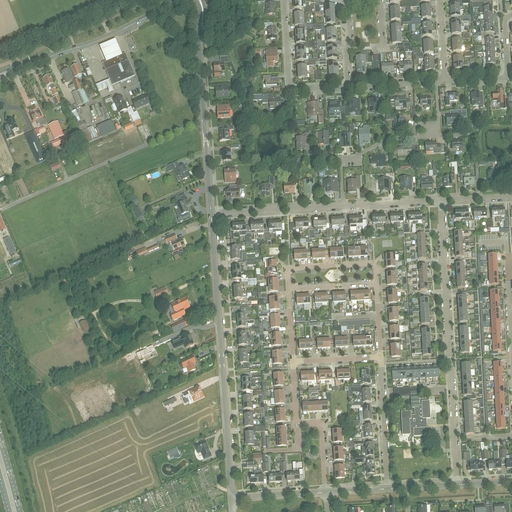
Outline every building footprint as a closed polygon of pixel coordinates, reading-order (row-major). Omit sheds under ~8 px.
[(275,3),(265,4),(266,11),(265,11),(265,15),(275,14),(275,3)] [(276,28),(267,28),(267,24),(259,24),(259,27),(264,27),(264,28),(264,29),(267,29),(267,35),(266,35),(267,39),(277,39),(276,28)] [(493,33),(494,33),(494,29),(493,29),(493,26),(484,27),(484,26),(480,26),(481,28),(481,32),(477,33),(472,34),(472,37),(481,37),(488,36),(488,33),(493,33)] [(488,39),(488,36),(481,37),(481,41),(482,45),(486,45),(486,46),(494,45),(494,39),(488,39)] [(401,37),(392,38),(392,44),(399,44),(399,47),(404,47),(410,46),(410,43),(401,43),(401,40),(403,40),(403,37),(401,37)] [(272,51),(266,51),(267,66),(274,66),(274,63),(275,62),(278,62),(278,54),(273,54),(272,51)] [(125,53),(119,56),(119,57),(109,62),(109,60),(102,63),(112,86),(135,76),(125,53)] [(356,63),(366,63),(365,55),(365,53),(360,54),(360,57),(356,57),(356,63)] [(219,77),(219,72),(224,71),(224,63),(230,63),(227,56),(220,57),(220,63),(214,64),(214,72),(215,72),(215,77),(219,77)] [(495,64),(495,58),(486,58),(486,57),(482,58),(482,59),(486,59),(487,63),(483,64),(483,68),(490,67),(490,65),(495,64)] [(466,63),(465,63),(453,63),(454,70),(458,69),(458,72),(463,71),(463,66),(467,66),(466,63)] [(71,68),(75,77),(82,74),(77,65),(71,68)] [(434,65),(425,65),(422,66),(421,66),(422,74),(427,74),(427,71),(434,71),(434,65)] [(73,80),(68,69),(62,72),(67,83),(73,80)] [(307,78),(307,72),(298,72),(298,78),(302,78),(303,81),(307,81),(307,78)] [(47,86),(49,85),(53,83),(49,75),(44,78),(47,86)] [(280,92),(280,86),(279,86),(279,79),(271,79),(270,76),(263,76),(263,81),(265,81),(266,87),(273,87),(274,92),(280,92)] [(73,81),(73,83),(77,91),(82,89),(78,79),(73,81)] [(53,83),(49,85),(54,95),(58,94),(53,83)] [(220,89),(216,89),(216,97),(229,97),(228,85),(220,85),(220,89)] [(77,107),(89,102),(84,89),(72,94),(77,107)] [(503,90),(497,90),(497,93),(493,93),(493,99),(493,101),(498,100),(498,103),(501,103),(501,108),(501,109),(503,109),(507,109),(507,98),(503,98),(503,90)] [(458,93),(445,93),(446,106),(450,106),(449,101),(458,101),(458,93)] [(479,93),(472,94),(472,106),(479,106),(479,108),(483,108),(482,98),(479,98),(479,93)] [(132,101),(136,109),(149,104),(146,95),(132,101)] [(269,95),(253,96),(253,101),(262,100),(262,104),(270,103),(270,109),(281,109),(280,99),(276,99),(269,99),(269,95)] [(62,103),(59,98),(58,96),(53,98),(56,105),(62,103)] [(115,110),(117,109),(119,113),(127,109),(122,97),(113,100),(114,101),(114,100),(116,103),(112,105),(112,106),(114,109),(115,110)] [(431,105),(430,97),(420,97),(421,106),(424,106),(424,109),(431,108),(431,105)] [(395,99),(395,98),(389,98),(390,106),(395,106),(395,107),(404,106),(404,108),(410,108),(409,100),(406,100),(406,98),(401,98),(401,99),(395,99)] [(361,115),(360,112),(359,100),(349,101),(349,106),(345,106),(346,116),(351,116),(351,114),(356,114),(356,116),(361,115)] [(380,111),(380,104),(377,105),(377,100),(369,100),(370,112),(380,111)] [(339,113),(340,113),(339,102),(329,102),(330,108),(328,108),(329,117),(339,117),(339,113)] [(318,116),(318,110),(318,103),(308,103),(308,116),(318,116)] [(229,105),(222,106),(222,110),(217,110),(218,118),(230,117),(229,105)] [(77,129),(85,125),(78,110),(75,111),(73,106),(68,107),(70,113),(77,128),(77,129)] [(41,126),(47,124),(45,118),(42,120),(42,119),(43,118),(39,110),(37,111),(36,108),(29,111),(31,114),(29,115),(32,123),(36,122),(37,125),(40,123),(41,126)] [(457,119),(466,118),(466,110),(454,111),(455,116),(446,116),(447,125),(458,124),(457,119)] [(395,123),(393,123),(394,132),(406,131),(406,125),(406,120),(403,120),(403,117),(395,117),(395,123)] [(2,128),(4,133),(7,140),(15,136),(13,132),(16,130),(16,129),(18,128),(13,118),(6,122),(8,126),(2,128)] [(64,135),(58,121),(48,125),(54,140),(64,135)] [(123,126),(124,127),(126,131),(134,128),(132,123),(123,126)] [(85,125),(77,129),(84,145),(102,137),(98,128),(89,132),(87,128),(85,125)] [(224,130),(219,130),(219,141),(230,140),(230,130),(233,130),(233,126),(223,126),(224,130)] [(363,130),(359,130),(360,145),(363,145),(363,143),(370,143),(369,126),(363,127),(363,130)] [(323,132),(318,133),(318,132),(316,132),(315,136),(316,141),(319,140),(319,143),(324,143),(324,145),(329,145),(328,132),(323,132)] [(304,137),(296,138),(297,150),(305,149),(304,141),(309,140),(308,133),(304,134),(304,137)] [(350,134),(339,134),(340,147),(350,147),(350,134)] [(71,140),(69,135),(51,143),(53,148),(71,140)] [(46,161),(36,138),(27,142),(38,165),(46,161)] [(463,152),(462,149),(462,140),(452,141),(452,149),(458,149),(459,152),(463,152)] [(406,148),(399,148),(398,145),(397,145),(397,146),(396,146),(393,146),(394,155),(398,155),(398,156),(411,156),(414,155),(414,143),(406,144),(406,148)] [(431,144),(425,144),(425,152),(434,152),(434,153),(440,153),(440,145),(436,145),(436,143),(431,143),(431,144)] [(51,149),(45,152),(49,159),(55,156),(51,149)] [(230,151),(220,151),(221,159),(223,159),(223,161),(231,161),(230,151)] [(384,156),(370,156),(371,164),(377,164),(378,167),(385,167),(384,156)] [(495,172),(494,172),(494,171),(494,169),(493,168),(492,168),(490,168),(489,169),(489,170),(488,171),(488,172),(487,172),(488,182),(496,182),(496,175),(501,175),(500,160),(497,160),(497,168),(495,168),(495,172)] [(50,166),(52,171),(61,168),(58,162),(50,166)] [(184,165),(175,169),(176,172),(175,172),(177,176),(180,175),(182,180),(190,177),(190,176),(191,175),(190,173),(188,173),(188,172),(188,173),(184,165)] [(236,170),(224,171),(225,183),(236,182),(236,170)] [(474,177),(465,177),(465,175),(464,174),(463,174),(462,174),(461,174),(460,175),(460,176),(460,182),(464,181),(464,186),(474,186),(474,177)] [(421,178),(417,178),(417,185),(421,185),(421,188),(427,188),(427,189),(432,188),(432,178),(426,178),(426,176),(421,177),(421,178)] [(355,181),(347,181),(348,193),(356,193),(355,184),(360,184),(359,177),(355,177),(355,181)] [(390,179),(379,179),(380,191),(390,191),(390,186),(394,186),(393,177),(390,177),(390,179)] [(411,177),(400,178),(401,190),(411,189),(411,177)] [(451,177),(443,177),(444,188),(452,187),(451,177)] [(303,181),(304,188),(303,189),(303,192),(304,192),(304,194),(314,193),(313,180),(303,181)] [(337,180),(323,181),(324,189),(327,189),(327,192),(337,192),(337,180)] [(230,190),(225,190),(225,198),(235,198),(240,197),(240,190),(243,190),(243,185),(235,186),(236,189),(235,189),(230,190)] [(269,196),(269,190),(269,188),(269,185),(260,186),(260,191),(261,191),(261,196),(269,196)] [(294,185),(284,186),(284,195),(294,194),(294,185)] [(131,199),(129,200),(130,203),(132,202),(133,204),(138,201),(136,196),(136,197),(134,194),(131,196),(132,198),(130,199),(131,199)] [(176,198),(175,198),(176,202),(178,200),(179,201),(180,204),(177,206),(179,209),(176,210),(176,211),(178,216),(179,216),(180,218),(178,219),(179,223),(190,218),(188,213),(185,206),(188,204),(184,198),(185,197),(184,194),(178,197),(177,196),(175,197),(176,198)] [(456,219),(462,219),(462,211),(455,211),(456,214),(452,214),(452,220),(456,219)] [(421,213),(415,213),(415,225),(415,224),(418,224),(418,221),(421,221),(422,222),(426,222),(426,216),(422,216),(421,213)] [(365,220),(362,220),(362,217),(356,217),(356,227),(362,227),(363,236),(366,236),(365,220)] [(263,222),(257,223),(258,234),(264,234),(264,244),(267,244),(267,232),(264,233),(264,230),(263,222)] [(234,240),(233,232),(239,232),(239,224),(233,224),(233,228),(230,228),(230,236),(231,236),(231,243),(237,243),(237,240),(234,240)] [(348,237),(347,228),(344,228),(345,234),(339,235),(339,237),(348,237)] [(348,237),(351,237),(357,236),(356,234),(350,234),(350,228),(347,228),(348,237)] [(175,234),(165,238),(167,243),(171,241),(177,239),(175,234)] [(3,239),(10,255),(14,253),(7,238),(3,239)] [(175,251),(171,252),(173,256),(183,252),(181,248),(185,246),(182,239),(178,241),(177,239),(171,241),(172,243),(175,251)] [(232,250),(232,254),(242,253),(242,246),(244,246),(244,243),(236,243),(236,246),(231,247),(230,247),(231,250),(232,250)] [(146,247),(136,251),(138,257),(148,252),(146,247)] [(463,259),(463,257),(463,254),(466,253),(469,253),(469,252),(470,252),(470,250),(469,250),(468,250),(466,250),(463,250),(463,251),(455,251),(456,258),(457,258),(457,260),(463,259)] [(398,255),(398,251),(389,252),(389,255),(386,255),(386,258),(385,259),(385,261),(386,261),(386,262),(395,261),(395,256),(398,255)] [(242,253),(232,254),(232,256),(231,256),(231,259),(232,259),(232,260),(234,260),(235,261),(240,260),(240,263),(246,263),(255,262),(255,259),(247,260),(246,253),(242,253)] [(267,268),(277,268),(277,265),(277,263),(276,263),(276,262),(273,262),(272,258),(263,259),(263,263),(267,263),(267,268)] [(386,268),(390,268),(390,270),(396,270),(395,261),(386,262),(386,264),(386,267),(386,268)] [(277,268),(267,268),(268,271),(265,271),(265,278),(274,277),(274,274),(277,274),(277,271),(277,268),(277,269),(277,268)] [(29,284),(7,294),(8,298),(31,288),(29,284)] [(154,292),(157,297),(168,292),(165,287),(154,292)] [(391,304),(391,306),(398,306),(397,304),(398,303),(397,297),(388,298),(388,300),(388,303),(388,304),(391,304)] [(186,298),(171,304),(175,312),(170,314),(173,320),(181,316),(181,315),(185,313),(183,310),(190,307),(186,298)] [(398,309),(398,306),(391,306),(392,309),(389,309),(389,312),(388,313),(388,315),(389,315),(389,316),(398,315),(398,309)] [(238,321),(246,321),(245,315),(250,314),(250,312),(241,312),(241,315),(237,315),(238,321)] [(174,332),(178,330),(191,325),(188,318),(171,326),(174,332)] [(277,332),(277,328),(280,328),(280,325),(280,322),(280,323),(280,322),(270,322),(271,329),(269,329),(269,332),(277,332)] [(181,339),(171,343),(174,350),(184,345),(185,348),(193,344),(192,341),(193,341),(191,336),(190,336),(188,333),(180,337),(181,339)] [(391,351),(391,352),(400,351),(400,345),(402,345),(401,342),(395,342),(395,345),(391,345),(391,348),(390,348),(391,351)] [(498,354),(498,351),(501,351),(501,345),(493,345),(493,351),(491,351),(491,355),(498,354)] [(138,358),(141,357),(143,361),(145,360),(153,357),(157,355),(156,352),(152,354),(150,349),(146,350),(136,354),(138,358)] [(181,362),(184,368),(186,367),(189,372),(196,369),(195,366),(194,366),(193,364),(196,362),(193,356),(181,362)] [(248,357),(240,357),(240,364),(243,363),(244,370),(249,369),(249,363),(248,363),(248,357)] [(361,372),(362,379),(369,378),(369,372),(369,368),(364,368),(364,372),(361,372)] [(317,381),(326,381),(325,372),(323,372),(323,371),(320,371),(320,372),(319,372),(319,375),(317,375),(317,381)] [(360,397),(370,396),(370,390),(361,390),(361,387),(352,388),(352,391),(359,390),(360,397)] [(416,388),(413,388),(410,388),(394,389),(394,398),(411,397),(411,408),(414,408),(415,415),(411,416),(411,412),(405,412),(405,410),(401,410),(402,435),(410,435),(410,438),(409,439),(409,442),(412,442),(412,438),(414,436),(414,437),(429,436),(429,428),(427,428),(426,419),(430,419),(429,401),(421,401),(422,405),(419,405),(418,392),(419,392),(418,388),(416,388)] [(471,389),(463,389),(464,396),(467,396),(467,399),(476,399),(476,395),(472,395),(471,389)] [(196,390),(183,395),(184,398),(188,399),(190,404),(204,398),(201,391),(197,393),(196,390)] [(254,443),(254,439),(245,439),(246,446),(252,445),(252,447),(258,447),(258,443),(254,443)] [(205,441),(195,446),(198,453),(201,451),(204,459),(211,456),(208,449),(208,448),(205,441)] [(179,454),(176,447),(167,451),(170,458),(179,454)] [(371,459),(371,456),(374,456),(374,450),(362,451),(362,453),(365,453),(365,456),(363,457),(363,456),(354,457),(355,460),(371,459)] [(473,461),(474,463),(470,463),(470,461),(470,452),(467,452),(467,461),(468,471),(471,471),(477,471),(476,461),(473,461)] [(363,469),(375,468),(374,462),(372,462),(371,459),(355,460),(355,463),(364,462),(365,462),(365,465),(363,466),(363,469)] [(363,472),(367,471),(367,474),(367,475),(367,478),(372,477),(372,474),(375,474),(375,468),(363,469),(363,472)] [(254,471),(254,476),(250,476),(250,477),(247,477),(247,483),(251,483),(251,484),(257,484),(257,471),(254,471)]
